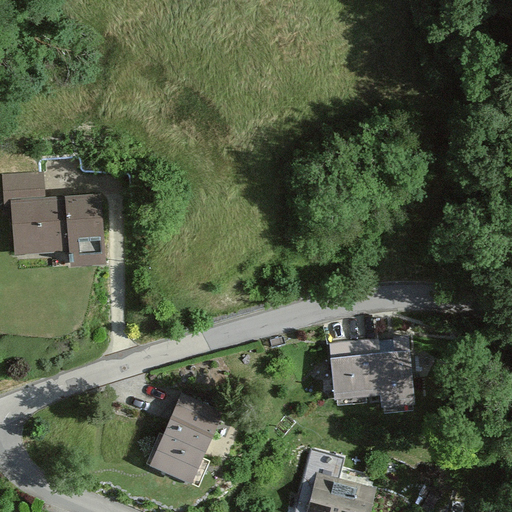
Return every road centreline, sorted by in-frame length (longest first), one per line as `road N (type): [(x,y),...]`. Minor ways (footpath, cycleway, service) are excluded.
road 1 (residential): [(511,305),(418,292),(330,299),(123,362),(3,412)]
road 2 (residential): [(110,511),(10,457),(3,412)]
